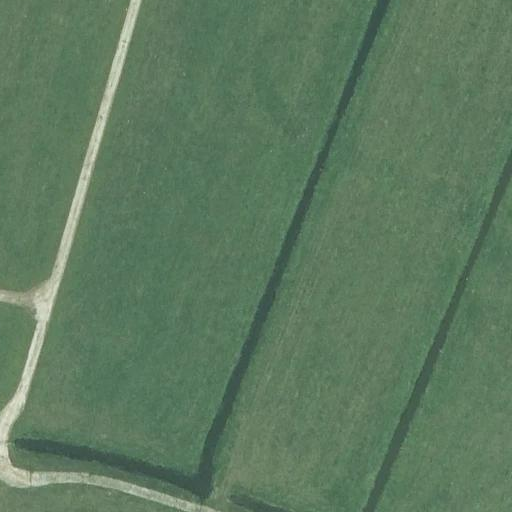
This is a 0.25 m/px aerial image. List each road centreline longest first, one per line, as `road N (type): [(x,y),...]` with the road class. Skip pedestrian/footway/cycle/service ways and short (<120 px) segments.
road 1 (track): [(46,308),(136,0)]
road 2 (track): [(191,511),(80,476),(0,474)]
road 3 (track): [(0,435),(21,395),(46,308),(0,296)]
